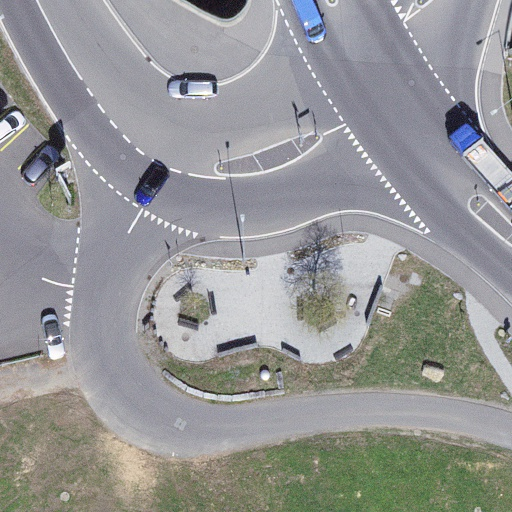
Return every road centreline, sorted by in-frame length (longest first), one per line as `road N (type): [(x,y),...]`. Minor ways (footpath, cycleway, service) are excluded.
road 1 (unclassified): [(168,168),(110,265),(104,296),(102,332),(112,367),(141,415),(196,429),(392,407),(511,426)]
road 2 (tertiary): [(168,168),(241,176),(283,164),(379,101)]
road 3 (tertiary): [(38,0),(114,124),(168,168)]
road 4 (secondary): [(379,101),(511,234)]
road 5 (tertiary): [(458,0),(427,59),(379,101)]
